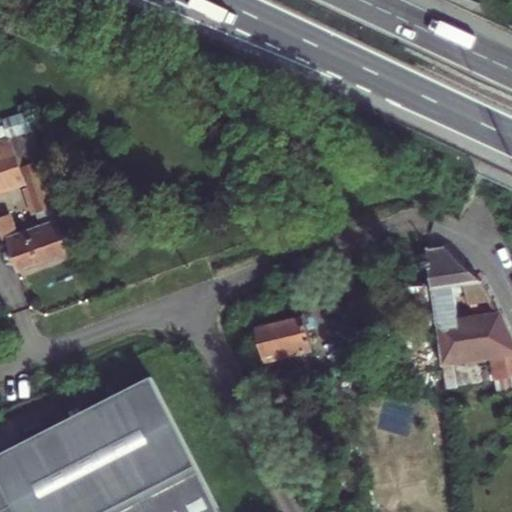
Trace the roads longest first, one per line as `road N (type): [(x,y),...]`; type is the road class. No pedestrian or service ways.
road 1 (residential): [(184,300),(400,217),(432,221),(471,249),(511,308)]
road 2 (motorway): [(217,0),(511,136)]
road 3 (unclassified): [(295,511),(184,300)]
road 4 (unclassified): [(184,300),(0,369)]
road 5 (motorway): [(511,69),(361,0)]
road 6 (tertiary): [(511,122),(458,0)]
